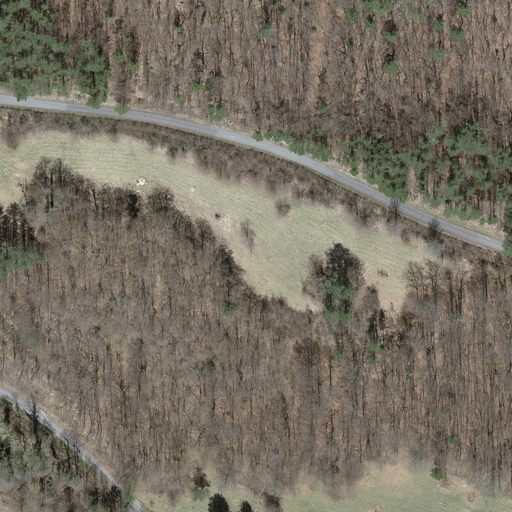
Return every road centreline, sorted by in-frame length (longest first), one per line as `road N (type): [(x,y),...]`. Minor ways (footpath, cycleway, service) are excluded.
road 1 (unclassified): [(511,249),(243,138),(0,99)]
road 2 (unclassified): [(0,391),(48,420),(142,511)]
